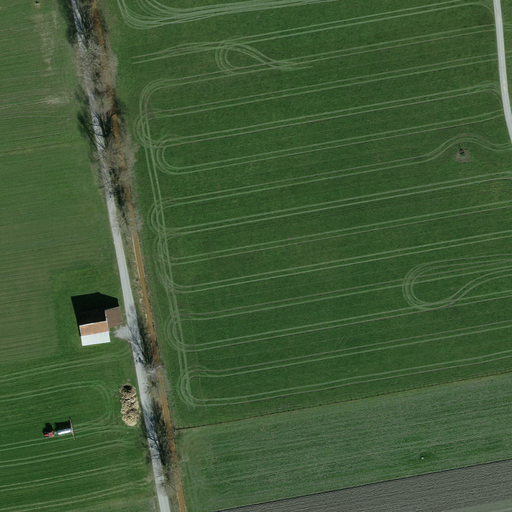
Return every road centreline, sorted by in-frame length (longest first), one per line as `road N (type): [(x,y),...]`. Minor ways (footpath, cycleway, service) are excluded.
road 1 (track): [(80,0),(172,511)]
road 2 (track): [(497,0),(511,128)]
